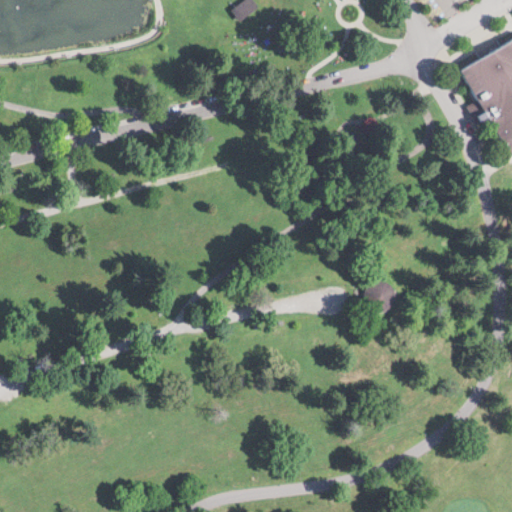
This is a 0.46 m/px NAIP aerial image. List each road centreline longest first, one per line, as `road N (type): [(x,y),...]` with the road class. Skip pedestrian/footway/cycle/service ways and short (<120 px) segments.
road 1 (tertiary): [(175,511),(248,491),(367,474),(413,456),(486,388),(499,343),(499,255),(478,157),(423,44)]
road 2 (residential): [(0,164),(378,65),(423,44)]
